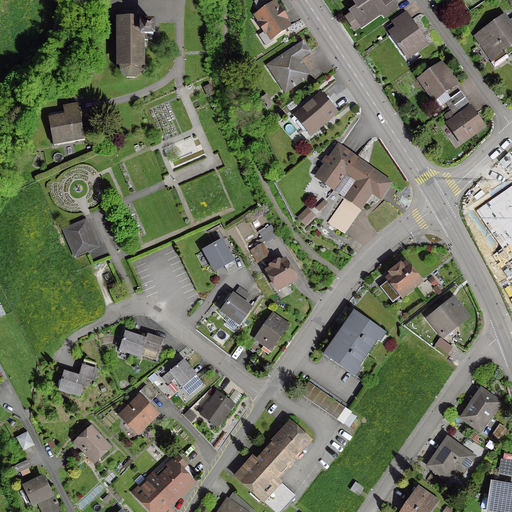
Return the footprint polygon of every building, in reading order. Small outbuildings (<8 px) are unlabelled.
[(354,0),(358,5),(349,12),(360,27),(380,13),(383,17),(395,8),(389,0),(380,0),(380,1),(379,0),(377,2),(375,0),(354,0)] [(277,11),(272,4),(255,15),(260,23),(258,24),(263,33),(265,31),(270,39),(288,27),(283,20),(285,18),(279,10),(277,11)] [(425,43),(409,21),(404,14),(392,23),(396,29),(394,30),(390,24),(385,28),(403,53),(411,47),(414,51),(425,43)] [(511,17),(507,21),(503,16),(474,37),(490,59),(491,59),(492,61),(489,63),(493,68),(507,58),(506,56),(510,53),(511,55),(511,17)] [(141,19),(117,19),(117,66),(119,66),(120,72),(125,78),(133,78),(139,72),(139,71),(143,71),(143,65),(141,65),(141,35),(152,35),(152,23),(141,23),(141,19)] [(305,78),(308,76),(297,60),(307,53),(301,44),(270,64),(279,78),(276,80),(284,92),(305,78)] [(454,85),(440,64),(418,80),(433,100),(431,101),(436,109),(447,101),(448,100),(443,93),(454,85)] [(207,97),(213,94),(209,85),(203,88),(207,97)] [(447,101),(452,107),(464,98),(459,92),(448,100),(447,101)] [(320,94),(308,104),(293,116),(309,135),(336,113),(320,94)] [(259,99),(266,109),(271,105),(264,96),(259,99)] [(456,113),(468,104),(464,98),(452,107),(456,113)] [(70,139),(71,142),(83,140),(77,104),(62,107),(63,115),(47,118),(51,142),(70,139)] [(480,123),(474,115),(470,109),(447,125),(459,142),(469,135),(467,132),(472,128),(474,131),(482,126),(480,123)] [(452,115),(449,111),(443,115),(446,120),(452,115)] [(270,134),(279,131),(275,120),(266,123),(270,134)] [(316,177),(333,189),(344,174),(354,160),(337,147),(316,177)] [(366,166),(365,168),(354,160),(344,174),(356,182),(345,197),(345,196),(344,197),(359,208),(370,192),(378,198),(388,184),(380,178),(381,177),(366,166)] [(343,200),(327,223),(342,233),(358,210),(343,200)] [(306,210),(298,218),(303,224),(312,215),(306,210)] [(87,251),(89,250),(93,248),(82,222),(63,230),(74,256),(87,251)] [(276,237),(270,226),(258,233),(264,244),(276,237)] [(220,242),(204,251),(214,270),(226,263),(231,261),(223,247),(225,245),(223,241),(220,242)] [(266,255),(261,246),(258,241),(249,246),(252,251),(250,252),(255,262),(266,255)] [(270,269),(265,271),(276,290),(295,279),(284,261),(280,263),(278,260),(268,266),(270,269)] [(401,296),(419,282),(403,262),(385,276),(401,296)] [(231,296),(220,311),(238,324),(249,309),(231,296)] [(428,319),(442,337),(466,317),(452,299),(428,319)] [(336,336),(331,343),(323,355),(348,372),(353,365),(357,368),(365,356),(363,355),(367,350),(368,351),(376,339),(372,336),(377,329),(353,312),(339,331),(341,332),(338,337),(336,336)] [(287,326),(271,315),(254,339),(263,346),(260,349),(268,354),(287,326)] [(144,339),(135,336),(124,333),(118,350),(139,357),(140,354),(154,359),(155,356),(161,340),(146,335),(144,339)] [(446,354),(451,348),(439,339),(434,345),(446,354)] [(63,372),(58,390),(79,396),(81,387),(84,388),(89,380),(93,381),(96,370),(93,370),(95,363),(83,360),(78,377),(63,372)] [(195,376),(189,369),(182,361),(161,378),(166,385),(173,379),(181,388),(195,376)] [(150,383),(156,378),(153,374),(147,379),(150,383)] [(350,412),(307,382),(299,394),(342,424),(348,428),(355,417),(349,413),(350,412)] [(136,431),(149,419),(154,414),(145,406),(155,396),(145,385),(135,395),(139,399),(121,416),(136,431)] [(461,418),(479,431),(499,403),(480,390),(461,418)] [(200,416),(216,427),(232,404),(216,393),(200,416)] [(188,411),(183,415),(190,422),(194,417),(188,411)] [(251,457),(234,476),(273,511),(280,511),(295,497),(274,478),(308,440),(291,425),(257,463),(251,457)] [(75,442),(80,448),(94,462),(109,449),(89,428),(74,442),(75,442)] [(433,457),(432,459),(427,466),(446,479),(457,462),(465,468),(473,457),(446,438),(433,457)] [(149,511),(158,511),(191,481),(189,480),(194,475),(185,465),(184,465),(177,458),(172,462),(168,457),(151,473),(152,474),(132,493),(149,511)] [(511,475),(511,459),(500,459),(498,474),(511,475)] [(29,467),(26,460),(10,468),(13,474),(18,472),(29,467)] [(44,482),(41,478),(21,488),(25,496),(27,495),(32,504),(40,500),(46,511),(53,511),(59,509),(51,493),(49,494),(44,482)] [(349,490),(353,493),(359,486),(354,482),(349,490)] [(487,510),(497,511),(509,511),(511,498),(511,486),(493,484),(491,483),(487,510)] [(411,496),(399,511),(428,511),(437,501),(417,487),(411,496)] [(252,511),(232,493),(226,502),(226,501),(225,502),(218,511),(252,511)] [(110,499),(106,495),(101,500),(105,504),(110,499)]
